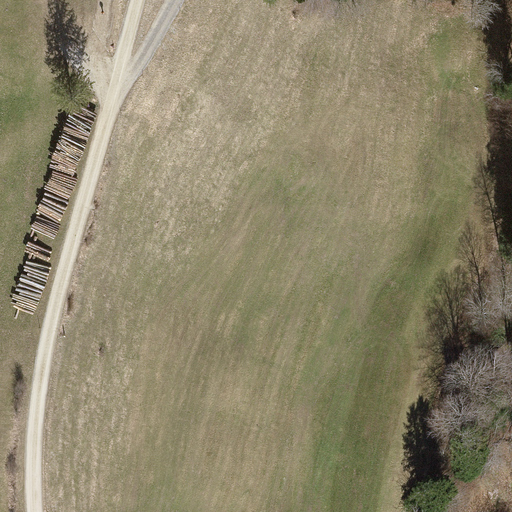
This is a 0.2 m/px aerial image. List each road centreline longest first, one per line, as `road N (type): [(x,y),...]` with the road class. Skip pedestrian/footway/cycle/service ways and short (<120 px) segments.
road 1 (unclassified): [(36,511),(42,360),(137,0)]
road 2 (track): [(173,0),(111,103),(100,54),(105,0)]
